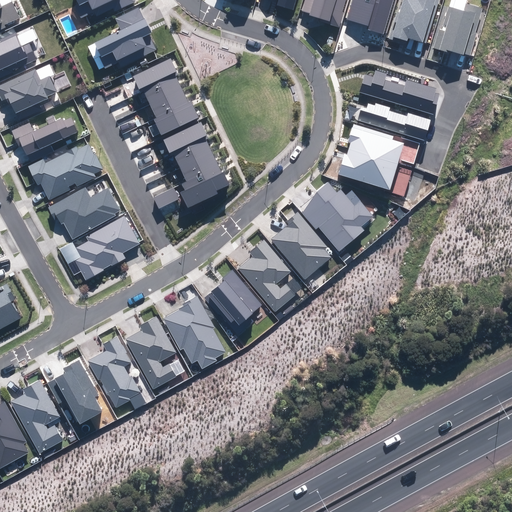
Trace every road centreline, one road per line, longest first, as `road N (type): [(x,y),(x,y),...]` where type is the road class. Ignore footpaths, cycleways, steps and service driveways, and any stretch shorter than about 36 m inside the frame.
road 1 (motorway): [(265,511),(511,381)]
road 2 (residential): [(178,268),(311,152),(323,121),(314,70)]
road 3 (residential): [(314,70),(370,51),(451,75),(460,90),(432,165)]
road 4 (residential): [(178,268),(93,101)]
road 5 (motorway): [(511,423),(347,511)]
road 6 (residential): [(0,182),(69,329)]
road 7 (residential): [(314,70),(286,41),(190,0)]
road 8 (residential): [(69,329),(178,268)]
